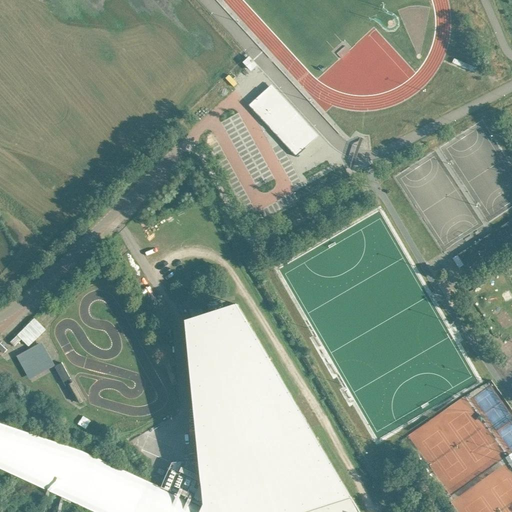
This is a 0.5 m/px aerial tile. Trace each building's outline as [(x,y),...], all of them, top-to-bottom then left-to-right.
[(256,65),(249,58),(244,63),(251,70),(256,65)] [(283,79),(277,81),(280,92),(287,90),(283,79)] [(272,85),(249,106),(296,157),(319,136),(272,85)] [(198,202),(210,226),(221,220),(209,197),(198,202)] [(511,219),(481,240),(459,254),(457,255),(470,274),(511,245),(511,219)] [(0,468),(95,511),(360,511),(310,427),(295,402),(238,305),(187,321),(200,460),(172,463),(161,487),(73,448),(0,422),(0,468)] [(10,342),(14,346),(22,339),(29,347),(46,330),(34,318),(10,342)] [(41,344),(20,356),(32,381),(55,370),(53,367),(50,361),(41,344)] [(69,384),(80,403),(85,400),(74,382),(73,382),(72,381),(62,363),(55,367),(66,386),(69,384)] [(128,444),(131,448),(152,435),(150,431),(128,444)] [(149,441),(144,453),(170,462),(174,450),(149,441)]
